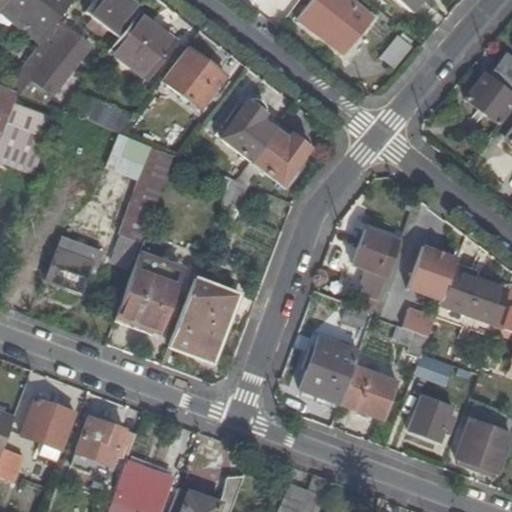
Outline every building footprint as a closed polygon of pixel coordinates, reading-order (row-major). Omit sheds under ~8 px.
[(0,0),(0,10),(1,9),(8,0),(0,0)] [(43,40),(73,0),(8,0),(1,9),(43,40)] [(137,14),(139,10),(125,0),(95,0),(85,14),(118,39),(137,14)] [(345,54),(373,19),(351,0),(312,0),(298,18),(345,54)] [(395,0),(409,12),(419,0),(395,0)] [(174,43),(137,14),(118,39),(109,50),(146,78),(174,43)] [(53,96),(89,48),(59,25),(23,73),(53,96)] [(393,68),(410,47),(397,36),(380,57),(393,68)] [(224,75),(186,46),(161,79),(200,108),(224,75)] [(488,78),(511,96),(511,58),(508,55),(488,78)] [(511,106),(511,96),(488,78),(484,75),(465,99),(497,125),(511,106)] [(0,139),(13,105),(16,94),(5,90),(0,87),(0,139)] [(131,118),(92,101),(86,118),(120,134),(131,118)] [(238,154),(222,175),(230,179),(234,181),(249,162),(276,125),(263,115),(264,113),(264,112),(263,109),(263,106),(261,104),(259,102),(255,101),(252,101),(249,101),(246,102),(244,105),(218,138),(238,154)] [(53,119),(13,105),(0,139),(0,142),(39,157),(53,119)] [(290,135),(276,125),(249,162),(254,166),(279,185),(306,150),(306,148),(307,145),(307,143),(307,140),(306,138),(303,137),(302,135),(300,134),(298,133),(295,133),(293,134),(291,135),(290,135)] [(511,129),(501,143),(511,152),(511,129)] [(39,157),(0,142),(0,163),(32,175),(39,157)] [(174,157),(154,149),(121,238),(140,245),(141,246),(174,157)] [(249,162),(234,181),(240,183),(254,166),(249,162)] [(234,181),(230,179),(221,203),(238,209),(246,186),(240,183),(234,181)] [(386,277),(400,242),(365,228),(351,263),(386,277)] [(56,251),(92,264),(97,266),(102,254),(61,238),(56,251)] [(140,245),(121,238),(111,266),(129,272),(140,245)] [(419,244),(401,289),(436,302),(453,257),(419,244)] [(81,294),(92,264),(56,251),(45,280),(81,294)] [(180,271),(138,256),(133,270),(116,315),(159,331),(174,287),(180,271)] [(494,326),(506,292),(474,279),(475,275),(454,266),(440,304),(494,326)] [(195,275),(169,346),(211,362),(237,291),(195,275)] [(511,283),(508,293),(503,305),(511,308),(504,329),(511,331),(511,357),(511,360),(511,283)] [(508,293),(506,292),(494,326),(495,326),(503,305),(508,293)] [(367,312),(346,304),(340,320),(361,328),(367,312)] [(428,337),(435,319),(420,313),(413,332),(428,337)] [(421,356),(428,337),(413,332),(397,326),(392,337),(411,345),(408,353),(420,358),(421,356)] [(353,367),(358,353),(316,338),(298,389),(339,404),(353,367)] [(453,367),(424,357),(417,376),(445,387),(453,367)] [(397,383),(353,367),(339,404),(383,421),(397,383)] [(438,442),(443,429),(449,415),(451,409),(420,397),(408,430),(438,442)] [(60,450),(74,413),(35,399),(20,436),(60,450)] [(0,427),(0,455),(2,451),(14,418),(5,414),(0,427)] [(449,415),(443,429),(448,432),(454,418),(449,415)] [(126,461),(135,435),(88,418),(75,452),(89,458),(94,459),(105,463),(103,469),(108,471),(114,457),(126,461)] [(496,472),(504,451),(464,437),(456,457),(496,472)] [(25,459),(2,451),(0,455),(0,476),(16,482),(25,459)] [(94,459),(89,458),(83,472),(88,474),(94,459)] [(125,463),(114,491),(158,508),(169,480),(125,463)] [(215,498),(221,480),(199,473),(193,490),(215,498)] [(298,511),(306,492),(291,486),(279,511),(298,511)] [(231,511),(232,508),(177,488),(167,511),(231,511)] [(316,511),(322,499),(306,492),(298,511),(316,511)]
